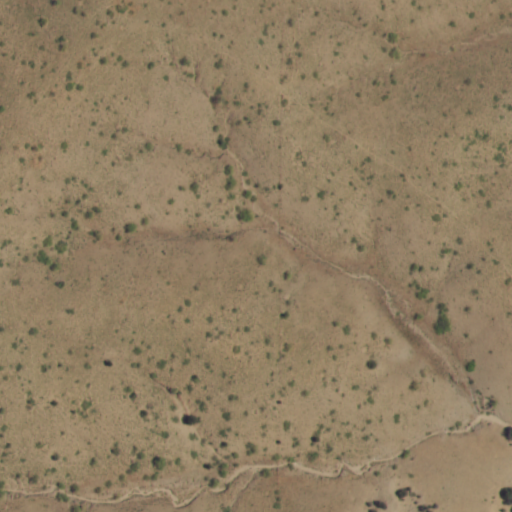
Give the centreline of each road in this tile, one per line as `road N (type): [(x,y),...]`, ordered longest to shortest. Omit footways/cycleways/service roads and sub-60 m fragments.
road 1 (residential): [(511,450),(230,478),(128,511)]
road 2 (residential): [(0,284),(103,193),(113,158),(195,77),(200,51),(250,0)]
